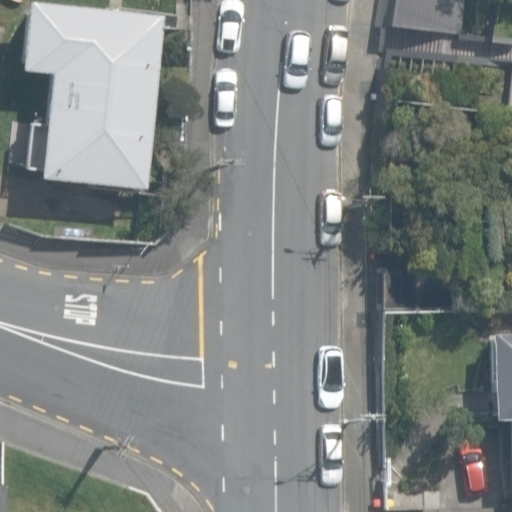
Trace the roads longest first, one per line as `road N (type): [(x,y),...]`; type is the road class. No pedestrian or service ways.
road 1 (tertiary): [(289,0),(269,388)]
road 2 (tertiary): [(269,388),(123,362),(0,319)]
road 3 (tertiary): [(269,388),(275,511)]
